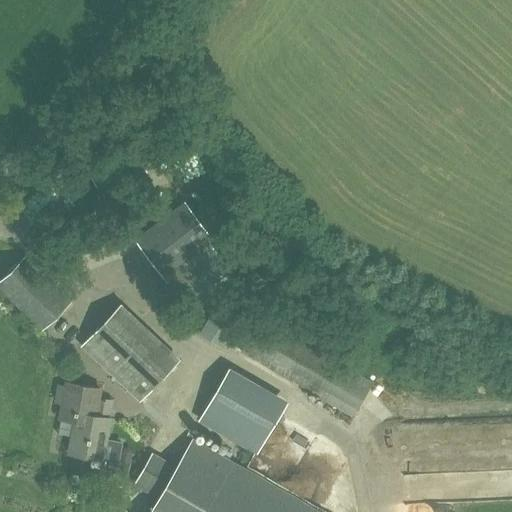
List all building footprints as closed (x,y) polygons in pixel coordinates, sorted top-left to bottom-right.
[(159,159),(149,134),(87,161),(97,185),(159,159)] [(167,279),(215,239),(185,202),(136,242),(167,279)] [(238,276),(210,244),(167,279),(191,312),(238,276)] [(0,287),(42,330),(71,302),(26,257),(0,282),(0,287)] [(183,358),(123,301),(82,344),(141,401),(183,358)] [(240,322),(217,306),(200,333),(224,348),(240,322)] [(354,417),(373,383),(337,362),(261,318),(255,328),(247,343),(242,352),(354,417)] [(56,402),(64,404),(61,418),(76,421),(109,427),(111,418),(110,418),(113,400),(99,397),(101,388),(68,382),(67,386),(60,385),(56,402)] [(256,453),(279,415),(224,382),(202,421),(256,453)] [(109,427),(76,421),(70,453),(103,459),(109,427)] [(150,511),(318,511),(193,440),(176,469),(152,456),(134,487),(158,500),(150,511)]
